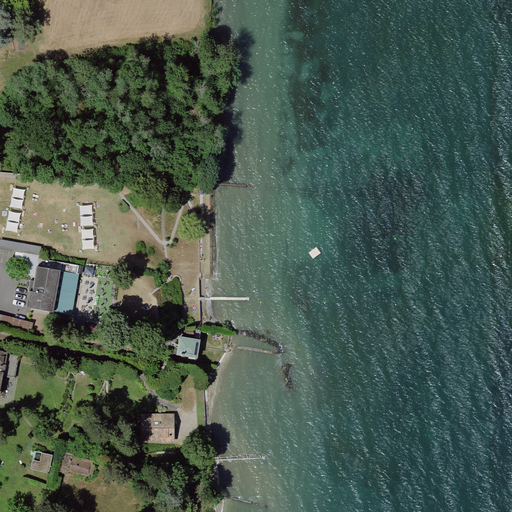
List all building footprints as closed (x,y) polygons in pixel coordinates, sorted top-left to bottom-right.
[(0,248),(40,253),(41,243),(0,238),(0,248)] [(85,279),(82,309),(87,309),(86,318),(106,320),(110,281),(117,282),(118,266),(102,265),(100,281),(85,279)] [(72,319),(78,277),(36,272),(30,313),(72,319)] [(200,342),(179,339),(176,359),(198,362),(200,342)] [(173,418),(140,418),(139,446),(173,446),(173,418)] [(49,459),(34,456),(30,474),(45,477),(49,459)] [(62,457),(56,480),(58,481),(56,490),(65,492),(68,481),(88,486),(93,464),(62,457)]
